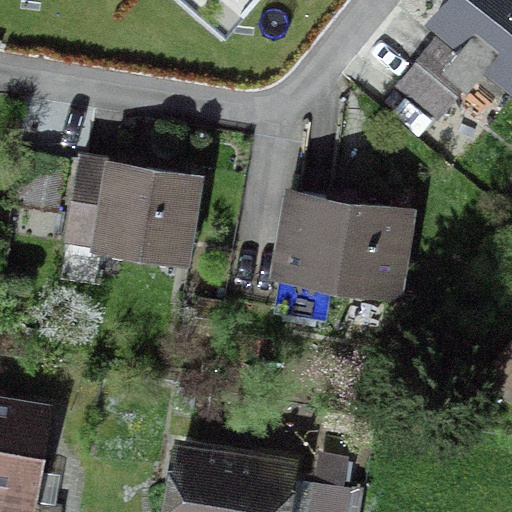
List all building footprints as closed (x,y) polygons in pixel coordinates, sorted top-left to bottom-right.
[(193,0),(227,29),(252,0),(193,0)] [(511,0),(451,0),(436,18),(510,78),(511,76),(511,0)] [(431,40),(395,85),(436,118),(472,73),(431,40)] [(55,213),(63,161),(34,156),(25,209),(55,213)] [(176,256),(189,177),(80,159),(66,237),(176,256)] [(401,211),(292,193),(273,310),(321,317),(327,281),(388,290),(401,211)] [(0,497),(29,502),(43,418),(18,414),(20,403),(0,399),(0,497)] [(276,511),(284,467),(179,449),(168,511),(276,511)] [(306,511),(336,511),(340,492),(311,487),(306,511)] [(58,511),(59,507),(29,502),(27,511),(58,511)]
